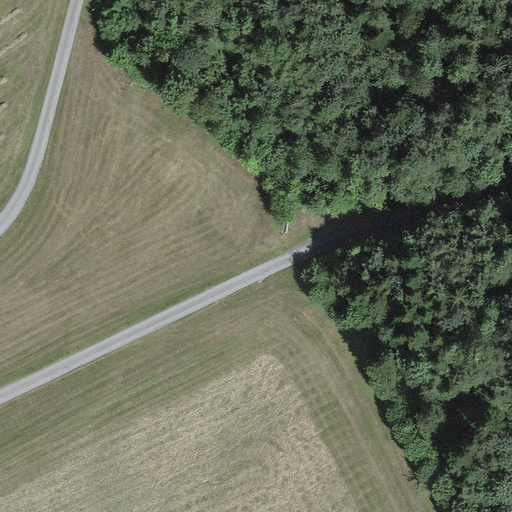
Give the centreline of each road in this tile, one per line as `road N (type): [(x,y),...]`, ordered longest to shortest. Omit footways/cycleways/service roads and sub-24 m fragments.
road 1 (unclassified): [(0,398),(346,234),(511,185)]
road 2 (unclassified): [(77,0),(34,164),(0,226)]
